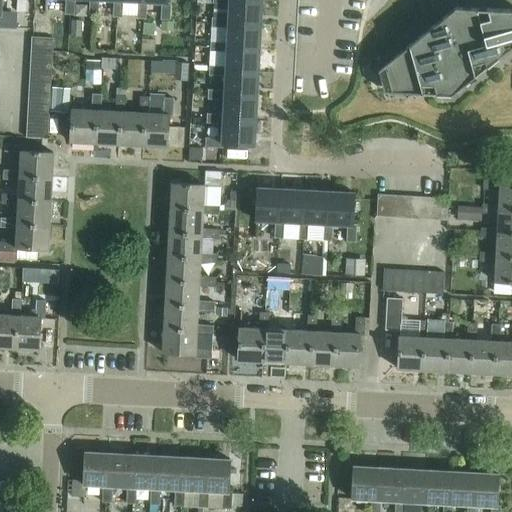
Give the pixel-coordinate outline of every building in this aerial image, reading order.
[(17,0),(17,12),(26,12),(27,0),(17,0)] [(66,0),(65,15),(74,15),(75,0),(66,0)] [(94,0),(90,0),(89,16),(98,17),(99,0),(94,0)] [(119,1),(118,0),(94,0),(99,0),(114,1),(113,17),(122,18),(123,2),(119,1)] [(146,19),(147,3),(143,3),(143,0),(118,0),(119,1),(123,2),(138,3),(137,19),(146,19)] [(143,0),(143,3),(147,3),(162,4),(161,20),(170,21),(171,3),(168,3),(167,0),(143,0)] [(229,22),(261,24),(261,0),(229,0),(230,4),(229,18),(212,17),(212,27),(228,28),(229,22)] [(431,0),(437,22),(378,70),(384,91),(452,94),(511,44),(511,8),(477,7),(475,0),(431,0)] [(72,21),(71,36),(81,36),(82,21),(72,21)] [(162,22),(162,30),(173,30),(173,22),(162,22)] [(259,48),(261,24),(229,22),(228,28),(228,43),(211,42),(211,51),(227,52),(227,47),(259,48)] [(144,23),(143,34),(154,35),(155,24),(144,23)] [(32,48),(54,49),(54,38),(32,37),(32,48)] [(143,39),(142,53),(155,53),(156,40),(143,39)] [(258,73),(259,48),(227,47),(227,52),(226,66),(210,65),(209,74),(226,75),(226,71),(258,73)] [(32,48),(31,60),(53,61),(54,49),(32,48)] [(101,57),(101,69),(118,69),(118,58),(101,57)] [(31,60),(30,71),(53,72),(53,61),(31,60)] [(176,63),(175,80),(187,81),(188,64),(176,63)] [(30,71),(30,81),(52,83),(53,72),(30,71)] [(225,95),(257,97),(258,73),(226,71),(226,75),(225,90),(209,89),(208,98),(225,99),(225,95)] [(30,81),(29,92),(51,94),(52,83),(30,81)] [(53,88),(52,111),(69,112),(70,89),(53,88)] [(29,92),(29,103),(51,105),(51,94),(29,92)] [(96,110),(100,111),(101,94),(92,94),(91,110),(72,109),(70,141),(94,143),(96,110)] [(96,110),(94,143),(119,144),(120,112),(125,112),(126,95),(116,95),(115,111),(100,111),(96,110)] [(255,121),(257,97),(225,95),(225,99),(224,114),(208,113),(207,122),(223,123),(224,120),(255,121)] [(119,144),(143,145),(144,113),(148,113),(149,96),(140,96),(139,113),(125,112),(120,112),(119,144)] [(144,113),(143,145),(167,146),(169,114),(172,115),(173,98),(163,97),(162,114),(148,113),(144,113)] [(29,103),(28,114),(50,116),(51,105),(29,103)] [(28,114),(28,126),(50,127),(50,116),(28,114)] [(254,146),(255,121),(224,120),(223,123),(222,139),(206,138),(206,147),(224,148),(224,144),(254,146)] [(50,127),(28,126),(27,137),(49,138),(50,127)] [(20,175),(52,177),(53,152),(21,151),(20,170),(4,170),(3,178),(19,179),(20,179),(20,175)] [(206,171),(205,184),(222,185),(223,172),(206,171)] [(18,199),(50,201),(52,177),(20,175),(20,179),(19,179),(18,194),(3,194),(2,203),(18,204),(18,199)] [(498,208),(511,208),(511,184),(501,184),(501,180),(484,179),(483,188),(499,189),(498,204),(498,208)] [(172,183),(171,208),(203,209),(203,213),(219,214),(219,205),(203,204),(204,185),(172,183)] [(283,237),(284,221),(280,221),(281,189),(257,187),(256,220),(275,221),(274,236),(283,237)] [(306,190),(281,189),(280,221),(284,221),(299,222),(298,238),(307,238),(308,222),(304,222),(306,190)] [(328,224),(330,191),(306,190),(304,222),(308,222),(322,223),(322,239),(331,239),(332,224),(328,224)] [(354,192),(330,191),(328,224),(332,224),(346,224),(346,240),(355,240),(356,223),(352,223),(354,192)] [(377,216),(387,217),(388,195),(378,195),(377,216)] [(387,217),(397,217),(399,196),(388,195),(387,217)] [(399,196),(397,217),(408,218),(409,196),(399,196)] [(408,218),(418,219),(419,197),(409,196),(408,218)] [(418,219),(428,219),(429,198),(419,197),(418,219)] [(428,219),(438,220),(439,198),(429,198),(428,219)] [(439,198),(438,220),(448,220),(449,199),(439,198)] [(49,225),(50,201),(18,199),(18,204),(17,218),(1,217),(1,226),(17,227),(17,223),(49,225)] [(511,232),(511,208),(498,208),(498,204),(483,203),(482,213),(498,213),(497,228),(497,232),(511,232)] [(458,206),(458,220),(468,221),(469,207),(458,206)] [(203,209),(171,208),(170,231),(201,233),(201,237),(217,238),(218,229),(202,228),(203,213),(203,209)] [(48,249),(49,225),(17,223),(17,227),(16,243),(0,242),(0,241),(0,250),(16,252),(16,247),(48,249)] [(496,256),(511,256),(511,232),(497,232),(497,228),(481,227),(481,236),(497,237),(496,252),(496,256)] [(200,257),(200,261),(216,262),(217,253),(200,252),(201,237),(201,233),(170,231),(169,255),(200,257)] [(511,281),(511,256),(496,256),(496,252),(480,251),(480,260),(496,261),(495,281),(511,281)] [(303,254),(301,274),(315,275),(315,272),(317,255),(303,254)] [(200,257),(169,255),(167,279),(200,281),(200,285),(216,286),(216,276),(200,275),(200,261),(200,257)] [(347,259),(346,275),(365,276),(366,260),(347,259)] [(44,268),(43,291),(57,292),(59,269),(44,268)] [(23,269),(23,282),(34,282),(35,269),(23,269)] [(383,291),(393,292),(394,269),(384,269),(383,291)] [(394,269),(393,292),(403,292),(404,270),(394,269)] [(404,270),(403,292),(413,293),(415,271),(404,270)] [(415,271),(413,293),(423,293),(425,271),(415,271)] [(425,271),(423,293),(433,294),(435,272),(425,271)] [(435,272),(433,294),(443,294),(445,272),(435,272)] [(199,305),(199,300),(200,285),(200,281),(167,279),(166,304),(199,305)] [(340,284),(339,299),(352,299),(353,284),(340,284)] [(403,299),(387,298),(385,330),(401,331),(403,299)] [(0,347),(15,348),(17,316),(21,316),(22,299),(13,299),(12,315),(0,314),(0,347)] [(17,316),(15,348),(40,349),(41,318),(45,318),(46,301),(22,299),(21,316),(17,316)] [(199,305),(166,304),(165,328),(197,329),(198,325),(198,309),(214,310),(215,301),(199,300),(199,305)] [(264,328),(269,328),(269,312),(260,311),(259,328),(239,327),(238,359),(262,361),(264,328)] [(262,361),(286,362),(288,329),(293,330),(294,313),(289,313),(284,313),(284,329),(269,328),(264,328),(262,361)] [(288,329),(286,362),(310,363),(312,331),(317,331),(318,314),(309,314),(308,330),(293,330),(288,329)] [(310,363),(334,365),(336,332),(341,332),(342,316),(333,315),(332,332),(317,331),(312,331),(310,363)] [(336,332),(334,365),(359,366),(361,334),(365,334),(366,317),(357,316),(356,333),(341,332),(336,332)] [(425,336),(429,336),(430,320),(421,319),(420,336),(400,335),(398,368),(423,369),(425,336)] [(425,336),(423,369),(447,370),(449,337),(453,338),(454,321),(445,321),(444,337),(429,336),(425,336)] [(472,339),(477,339),(478,323),(469,322),(468,338),(453,338),(449,337),(447,370),(471,372),(472,339)] [(496,340),(501,340),(502,324),(493,323),(492,340),(477,339),(472,339),(471,372),(494,373),(496,340)] [(197,329),(165,328),(164,352),(196,354),(196,357),(212,358),(212,349),(197,348),(197,334),(213,334),(214,325),(198,325),(197,329)] [(511,340),(501,340),(496,340),(494,373),(511,373),(511,340)] [(112,501),(113,486),(108,486),(110,453),(85,452),(84,485),(103,486),(103,501),(112,501)] [(132,487),(134,455),(110,453),(108,486),(113,486),(128,487),(127,502),(136,503),(137,487),(132,487)] [(158,456),(134,455),(132,487),(137,487),(152,488),(151,504),(160,504),(161,489),(156,488),(158,456)] [(182,457),(158,456),(156,488),(161,489),(176,490),(175,505),(184,505),(185,490),(180,490),(182,457)] [(205,491),(207,459),(182,457),(180,490),(185,490),(200,491),(199,506),(208,507),(209,491),(205,491)] [(231,460),(207,459),(205,491),(209,491),(224,492),(223,507),(232,508),(233,491),(229,491),(231,460)] [(380,511),(381,500),(376,499),(378,468),(354,466),(352,498),(372,499),(371,511),(380,511)] [(402,469),(378,468),(376,499),(381,500),(396,500),(394,511),(404,511),(405,501),(401,501),(402,469)] [(432,511),(433,502),(425,502),(426,470),(402,469),(401,501),(405,501),(419,502),(418,511),(432,511)] [(450,472),(426,470),(425,502),(433,502),(443,503),(442,511),(452,511),(453,503),(449,503),(450,472)] [(473,504),(475,473),(450,472),(449,503),(453,503),(468,504),(467,511),(476,511),(477,504),(473,504)] [(499,474),(475,473),(473,504),(477,504),(491,505),(490,511),(500,511),(501,504),(497,504),(499,474)]
